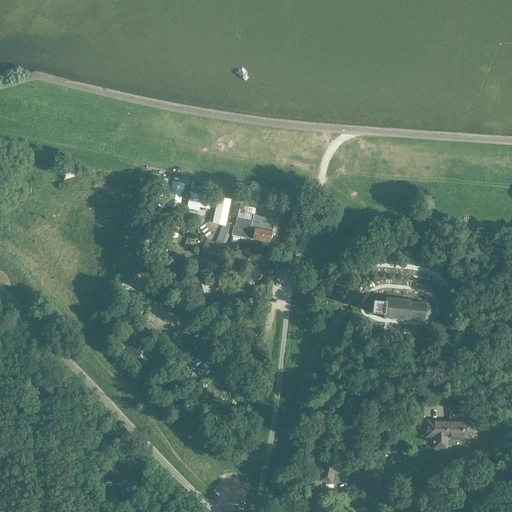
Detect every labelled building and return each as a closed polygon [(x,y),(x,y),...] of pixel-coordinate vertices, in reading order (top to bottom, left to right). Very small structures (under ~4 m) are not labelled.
[(74,167),(61,171),(63,181),(77,177),(74,167)] [(159,180),(153,205),(160,207),(166,181),(159,180)] [(175,188),(172,187),(170,196),(174,197),(173,200),(180,201),(183,187),(176,185),(175,188)] [(211,197),(190,193),(189,201),(210,205),(211,197)] [(206,240),(200,254),(207,257),(209,253),(220,258),(234,224),(226,222),(230,203),(223,202),(221,215),(216,214),(213,226),(219,228),(220,222),(222,222),(221,225),(223,226),(215,244),(206,240)] [(176,209),(166,206),(164,213),(175,216),(176,209)] [(163,215),(151,207),(146,215),(158,223),(163,215)] [(191,215),(189,218),(200,227),(204,221),(196,215),(194,218),(191,215)] [(274,220),(253,216),(251,228),(236,224),(234,231),(243,233),(242,235),(254,237),(253,239),(262,241),(261,247),(268,248),(269,242),(270,243),(274,220)] [(152,233),(143,230),(140,237),(149,241),(152,233)] [(206,232),(204,237),(214,242),(217,236),(206,232)] [(140,238),(135,248),(140,250),(144,240),(140,238)] [(384,249),(388,258),(401,252),(397,243),(384,249)] [(491,247),(483,254),(495,266),(502,259),(499,255),(503,251),(499,247),(494,251),(491,247)] [(249,256),(237,252),(235,257),(247,261),(249,256)] [(145,262),(133,258),(124,283),(132,286),(139,267),(142,268),(145,262)] [(245,263),(238,260),(235,267),(242,269),(245,263)] [(208,268),(194,261),(190,269),(204,276),(208,268)] [(186,276),(178,288),(182,291),(190,279),(186,276)] [(373,300),(372,308),(372,313),(384,314),(384,317),(410,320),(410,318),(422,319),(431,316),(432,308),(424,304),(411,303),(411,301),(386,299),(385,302),(373,300)] [(135,308),(121,304),(118,312),(132,316),(135,308)] [(247,312),(243,326),(255,329),(258,315),(247,312)] [(255,335),(234,323),(231,329),(251,341),(255,335)] [(207,324),(201,332),(219,347),(225,340),(207,324)] [(142,353),(120,332),(113,339),(136,360),(142,353)] [(203,355),(210,353),(206,341),(199,344),(203,355)] [(168,363),(163,358),(159,364),(164,368),(168,363)] [(194,392),(191,390),(185,395),(189,400),(193,396),(196,399),(197,399),(201,403),(204,400),(195,391),(194,392)] [(392,410),(384,414),(389,423),(397,419),(396,416),(399,414),(397,411),(394,413),(392,410)] [(240,437),(217,419),(211,427),(233,445),(240,437)] [(441,421),(426,421),(426,437),(434,437),(434,441),(432,441),(432,443),(434,443),(434,448),(446,448),(447,437),(451,437),(451,438),(453,438),(454,440),(461,440),(462,438),(473,438),(473,422),(459,422),(459,423),(455,422),(446,421),(446,423),(441,423),(441,421)] [(336,464),(325,461),(320,481),(331,483),(336,464)]
